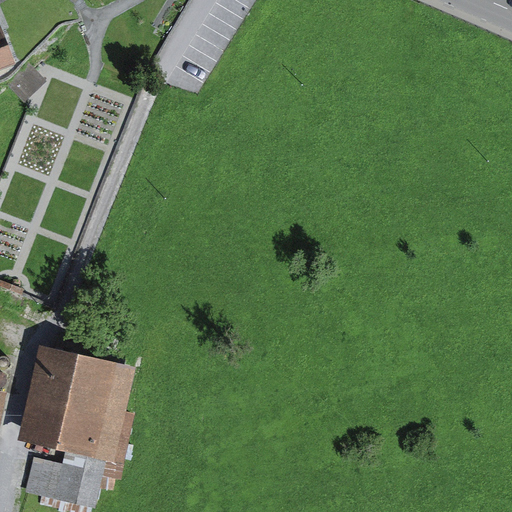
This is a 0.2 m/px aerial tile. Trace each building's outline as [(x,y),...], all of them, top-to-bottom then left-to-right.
[(0,75),(21,69),(2,11),(0,11),(0,75)] [(23,101),(44,84),(29,67),(9,84),(23,101)] [(144,366),(49,347),(31,437),(126,456),(144,366)] [(0,434),(10,389),(0,387),(0,434)] [(33,489),(101,506),(112,461),(74,452),(71,465),(41,457),(33,489)]
